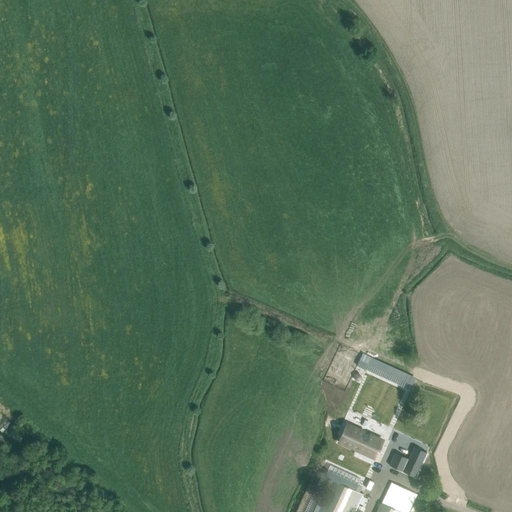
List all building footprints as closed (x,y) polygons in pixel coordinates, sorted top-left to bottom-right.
[(415,378),(370,357),(367,367),(364,370),(410,391),(415,378)] [(340,414),(343,404),(353,369),(337,364),(324,411),(321,421),(332,424),(335,413),(340,414)] [(347,423),(338,441),(346,445),(347,446),(355,449),(354,453),(355,453),(357,450),(361,451),(361,452),(375,458),(383,440),(347,423)] [(395,453),(389,465),(416,477),(427,452),(414,446),(408,459),(395,453)] [(354,511),(359,503),(363,494),(333,480),(318,511),(354,511)] [(401,511),(381,503),(376,511),(401,511)]
